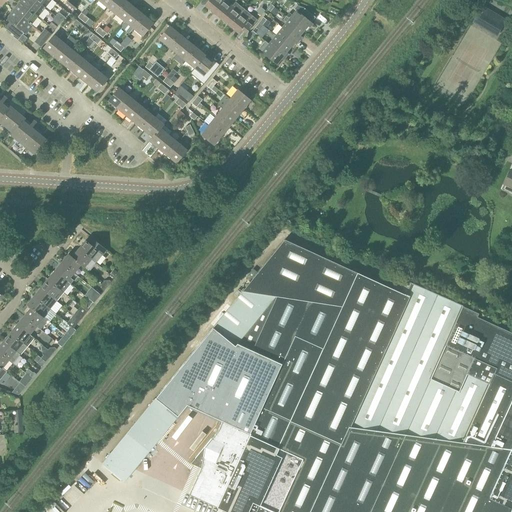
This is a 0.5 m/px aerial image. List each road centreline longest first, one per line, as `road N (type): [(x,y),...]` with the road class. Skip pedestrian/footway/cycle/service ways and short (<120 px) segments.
road 1 (tertiary): [(65,183),(195,185),(235,160),(289,97)]
road 2 (residential): [(289,97),(173,1)]
road 3 (tertiary): [(289,97),(365,0)]
